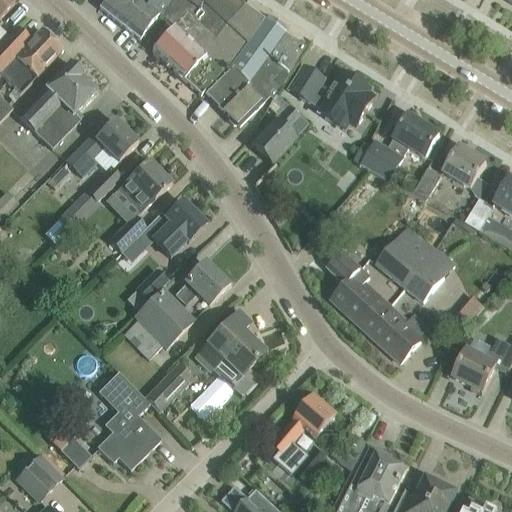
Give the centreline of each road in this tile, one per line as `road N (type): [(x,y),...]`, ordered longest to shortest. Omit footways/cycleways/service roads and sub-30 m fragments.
road 1 (residential): [(326,346),(221,174),(46,0)]
road 2 (unclassified): [(162,511),(326,346)]
road 3 (residential): [(326,346),(400,405),(511,454)]
road 4 (tertiary): [(348,0),(511,102)]
